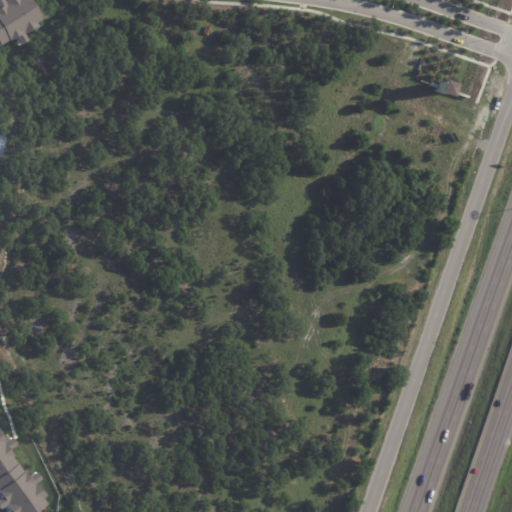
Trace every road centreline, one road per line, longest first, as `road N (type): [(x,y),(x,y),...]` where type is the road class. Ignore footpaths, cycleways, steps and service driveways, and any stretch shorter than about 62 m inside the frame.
road 1 (secondary): [(511,78),(365,511)]
road 2 (motorway): [(511,226),(413,511)]
road 3 (tertiary): [(331,0),(511,55)]
road 4 (motorway): [(461,511),(511,366)]
